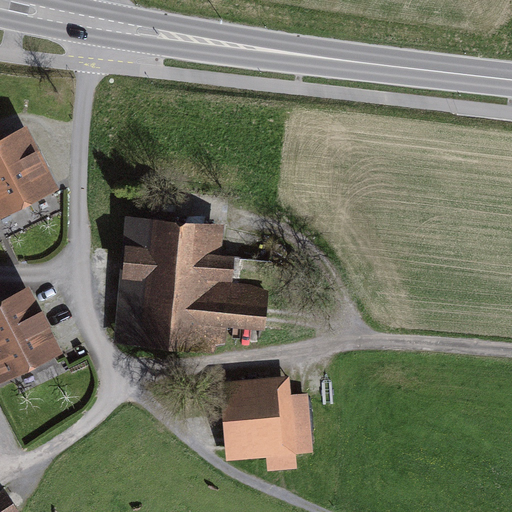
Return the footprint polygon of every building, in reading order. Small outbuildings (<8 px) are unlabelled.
[(28,136),(0,149),(0,226),(58,197),(28,136)] [(227,228),(125,220),(115,347),(212,354),(213,333),(268,337),(274,263),(224,259),(227,228)] [(33,290),(0,307),(0,391),(67,357),(33,290)] [(299,379),(219,386),(226,465),(270,461),(272,476),(307,473),(299,379)] [(22,511),(6,487),(0,491),(0,511),(22,511)]
